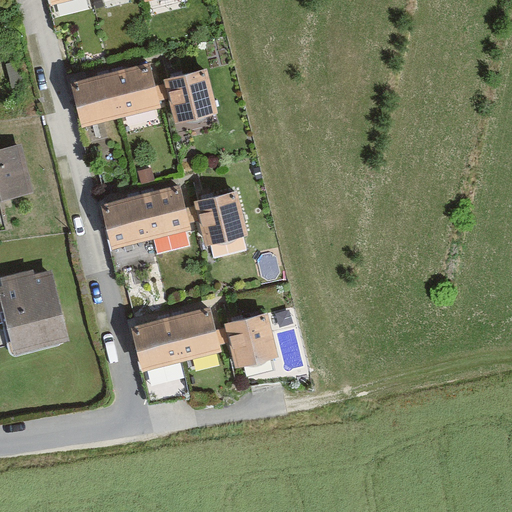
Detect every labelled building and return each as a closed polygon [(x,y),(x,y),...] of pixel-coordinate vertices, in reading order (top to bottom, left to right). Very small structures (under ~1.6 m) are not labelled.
[(148,68),(74,85),(83,123),(158,105),(148,68)] [(204,71),(166,80),(176,121),(213,113),(204,71)] [(21,146),(0,151),(0,197),(32,189),(21,146)] [(178,190),(104,208),(113,246),(187,228),(178,190)] [(236,194),(199,202),(209,244),(246,236),(236,194)] [(49,275),(2,286),(17,350),(64,339),(49,275)] [(208,312),(134,330),(143,368),(218,350),(208,312)] [(263,316),(226,324),(235,366),(273,357),(263,316)]
